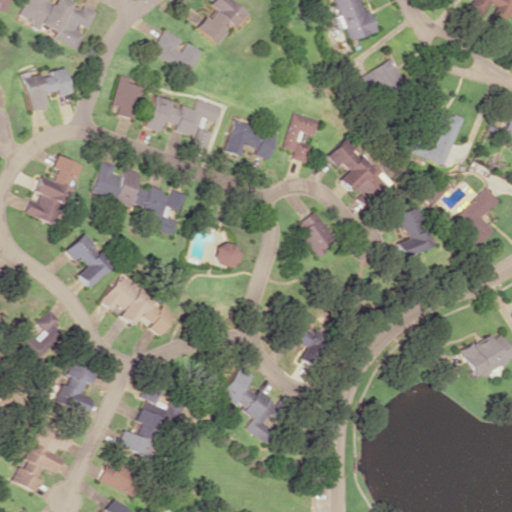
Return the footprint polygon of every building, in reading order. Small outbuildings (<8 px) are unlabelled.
[(21,0),(16,14),(29,20),(26,25),(36,29),(38,24),(52,29),(48,38),(73,48),(79,33),(71,30),(74,24),(84,28),(92,10),(79,5),(78,6),(64,0),(50,0),(50,2),(45,0),(21,0)] [(241,12),(227,0),(206,0),(204,3),(209,7),(192,26),(209,42),(225,24),(228,26),(241,12)] [(331,0),(347,40),(373,30),(364,9),(360,10),(355,0),(331,0)] [(177,37),(159,28),(152,43),(157,45),(151,56),(186,72),(197,48),(182,41),(177,51),(172,48),(177,37)] [(66,92),(60,68),(37,74),(36,73),(18,78),(26,109),(42,105),(39,93),(51,89),(53,95),(66,92)] [(139,86),(123,81),(125,76),(117,74),(108,103),(115,106),(113,113),(129,118),(139,86)] [(139,126),(155,130),(158,119),(170,123),(169,129),(191,136),(189,143),(202,147),(207,130),(199,128),(202,117),(213,121),(217,106),(193,98),(190,108),(176,104),(174,107),(166,105),(168,99),(149,94),(139,126)] [(440,165),(458,117),(424,104),(416,126),(427,130),(423,142),(418,140),(413,155),(440,165)] [(279,147),(289,149),(287,158),(301,162),(306,144),(296,141),(299,132),(311,134),(315,118),(288,111),(279,147)] [(511,120),(506,118),(500,132),(511,136),(511,137),(508,148),(511,149),(511,120)] [(268,133),(228,120),(218,150),(233,155),(237,144),(249,147),(247,154),(260,158),(268,133)] [(322,155),(331,164),(334,161),(343,170),(334,179),(345,190),(351,185),(364,199),(383,180),(339,137),(322,155)] [(46,222),(55,195),(63,198),(66,187),(62,186),(66,176),(71,177),(76,163),(51,154),(47,167),(51,168),(47,180),(34,176),(29,191),(35,193),(32,201),(24,198),(19,212),(46,222)] [(147,213),(142,227),(167,234),(171,219),(162,217),(166,205),(177,208),(181,194),(167,190),(167,193),(142,185),(141,189),(130,186),(134,173),(119,168),(117,174),(108,172),(111,164),(97,160),(87,192),(101,196),(100,199),(147,213)] [(446,186),(434,175),(416,194),(427,205),(446,186)] [(494,199),(482,186),(450,216),(475,243),(489,229),(476,216),(494,199)] [(427,246),(422,228),(415,230),(412,220),(416,219),(412,206),(387,213),(399,255),(427,246)] [(300,227),(294,231),(309,252),(329,237),(309,210),(295,221),(300,227)] [(82,285),(106,265),(86,243),(88,242),(79,231),(58,250),(68,260),(72,256),(80,265),(71,273),(82,285)] [(230,267),(237,247),(216,240),(210,260),(230,267)] [(95,301),(128,324),(135,315),(144,322),(141,326),(153,335),(168,314),(155,305),(114,275),(95,301)] [(53,319),(43,309),(14,342),(33,359),(58,332),(49,324),(53,319)] [(299,347),(295,357),(304,361),(316,333),(288,321),(280,338),(299,347)] [(469,377),(508,357),(496,334),(488,338),(486,334),(455,349),(469,377)] [(89,369),(63,361),(50,403),(80,412),(85,396),(74,393),(77,382),(85,384),(89,369)] [(214,393),(237,407),(236,410),(246,417),(239,428),(259,441),(267,428),(258,422),(271,403),(251,390),(249,393),(238,386),(246,374),(232,365),(214,393)] [(110,444),(139,456),(165,395),(143,386),(128,420),(135,423),(130,435),(117,429),(110,444)] [(67,435),(34,421),(8,481),(30,491),(35,479),(31,478),(36,466),(48,472),(57,452),(59,453),(67,435)] [(137,471),(104,457),(95,480),(128,493),(137,471)] [(123,511),(125,510),(106,498),(99,510),(103,511),(102,511),(123,511)]
